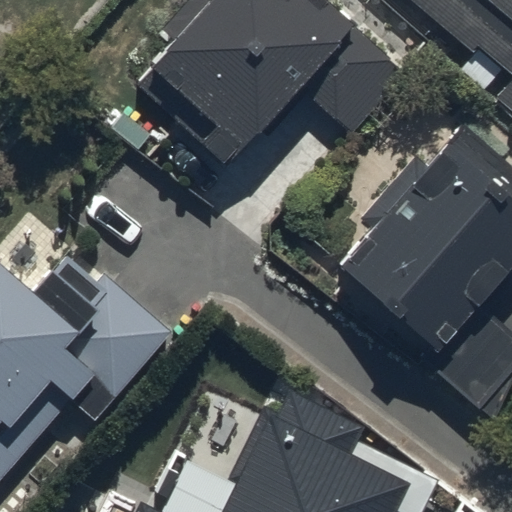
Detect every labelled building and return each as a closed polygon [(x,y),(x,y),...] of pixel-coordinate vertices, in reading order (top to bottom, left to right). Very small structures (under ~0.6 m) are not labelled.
[(406,69),(323,0),(185,0),(160,31),(173,43),(137,85),(208,144),(200,153),(228,177),(258,141),(268,149),(309,100),(351,135),(406,69)] [(511,0),(390,0),(465,61),(453,75),(511,122),(511,0)] [(374,240),(336,284),(488,423),(511,391),(511,347),(479,317),(511,281),(511,171),(470,133),(433,173),(418,159),(357,225),(374,240)] [(0,287),(0,488),(50,433),(77,457),(176,344),(104,280),(93,292),(66,267),(27,311),(0,287)] [(228,486),(183,466),(163,511),(151,511),(137,505),(133,511),(425,511),(435,491),(356,456),(365,438),(279,399),(271,417),(262,413),(228,486)]
